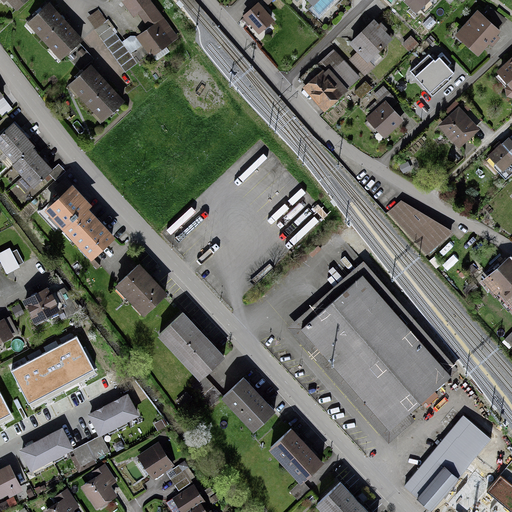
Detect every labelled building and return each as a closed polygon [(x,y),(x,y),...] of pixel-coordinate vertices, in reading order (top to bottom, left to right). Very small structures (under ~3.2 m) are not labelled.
[(0,0),(5,4),(9,0),(18,10),(29,0),(0,0)] [(143,44),(150,54),(176,36),(150,0),(128,0),(148,28),(137,35),(143,44)] [(410,0),(423,13),(433,4),(429,0),(410,0)] [(84,39),(50,2),(27,22),(62,60),(84,39)] [(275,18),(260,3),(245,17),(260,33),(275,18)] [(502,31),(478,10),(456,36),(480,56),(502,31)] [(394,38),(375,18),(349,43),(357,51),(348,60),(364,75),(374,66),(369,62),(394,38)] [(129,54),(115,33),(106,21),(94,29),(101,38),(103,42),(114,57),(125,72),(150,54),(143,44),(129,54)] [(418,44),(410,35),(401,43),(409,52),(418,44)] [(94,59),(80,44),(67,57),(81,72),(94,59)] [(334,48),(322,59),(347,87),(359,75),(334,48)] [(411,71),(433,95),(456,75),(440,57),(436,61),(430,54),(411,71)] [(511,61),(501,71),(511,82),(508,86),(509,94),(511,94),(511,61)] [(125,100),(92,64),(70,84),(103,121),(125,100)] [(314,65),(299,78),(324,105),(339,92),(314,65)] [(364,83),(354,92),(360,98),(370,89),(364,83)] [(0,112),(1,115),(12,107),(0,91),(0,112)] [(400,119),(386,104),(371,118),(385,133),(400,119)] [(460,107),(440,126),(460,148),(481,129),(460,107)] [(0,145),(5,150),(15,162),(12,165),(22,176),(16,181),(27,193),(54,168),(49,162),(43,156),(38,151),(33,145),(35,143),(30,138),(24,132),(20,127),(8,114),(0,121),(0,145)] [(511,163),(511,139),(509,137),(489,155),(504,171),(511,163)] [(94,219),(84,208),(88,203),(82,197),(65,179),(55,189),(62,196),(48,209),(92,255),(111,237),(94,219)] [(401,200),(386,212),(426,254),(452,232),(401,200)] [(16,248),(8,253),(16,266),(23,262),(16,248)] [(511,261),(509,258),(488,277),(511,304),(511,261)] [(365,259),(289,324),(383,433),(459,368),(365,259)] [(170,294),(142,263),(118,285),(146,315),(170,294)] [(473,280),(463,288),(468,295),(478,286),(473,280)] [(49,286),(23,300),(36,323),(61,310),(49,286)] [(227,356),(186,312),(161,336),(202,379),(227,356)] [(10,314),(0,318),(0,343),(20,334),(10,314)] [(278,411),(246,376),(223,397),(255,432),(278,411)] [(105,405),(118,429),(128,423),(126,419),(138,413),(127,393),(105,405)] [(118,429),(105,405),(89,413),(99,432),(106,428),(109,434),(118,429)] [(489,438),(461,415),(402,487),(430,510),(489,438)] [(42,438),(53,462),(63,457),(61,451),(71,446),(62,428),(42,438)] [(326,461),(295,428),(272,449),(304,483),(326,461)] [(102,436),(88,442),(95,457),(108,451),(102,436)] [(53,462),(42,438),(21,448),(30,467),(40,462),(43,467),(53,462)] [(158,440),(137,454),(153,477),(174,464),(158,440)] [(86,443),(71,451),(79,466),(94,458),(86,443)] [(10,464),(0,468),(0,499),(0,500),(22,489),(10,464)] [(98,475),(83,485),(96,506),(116,494),(110,484),(115,481),(105,464),(95,471),(98,475)] [(169,476),(170,478),(172,481),(175,485),(177,488),(179,491),(191,482),(187,476),(183,470),(179,465),(167,472),(169,476)] [(511,511),(511,486),(500,476),(487,492),(511,511)] [(370,511),(343,482),(319,505),(325,511),(370,511)] [(184,511),(200,501),(204,499),(193,483),(165,502),(171,511),(184,511)] [(58,502),(45,511),(73,511),(72,509),(78,505),(67,488),(55,496),(58,502)] [(207,511),(200,501),(184,511),(207,511)]
